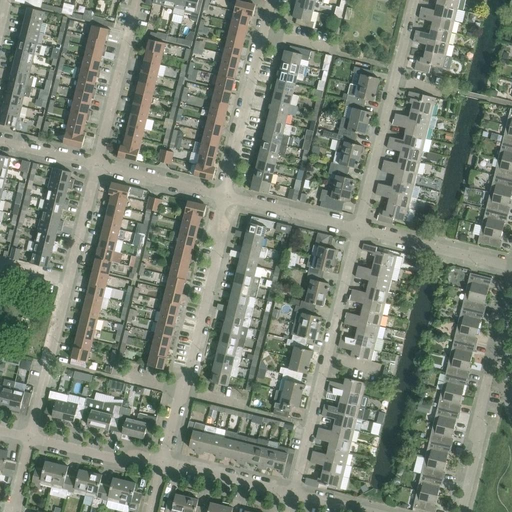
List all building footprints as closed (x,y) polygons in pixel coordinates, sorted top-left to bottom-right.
[(165,0),(164,6),(174,8),(176,0),(165,0)] [(184,13),(185,11),(187,0),(176,0),(174,8),(173,13),(183,16),(184,13)] [(187,0),(185,11),(184,13),(191,14),(191,18),(191,19),(191,20),(192,21),(197,22),(202,0),(187,0)] [(256,5),(254,4),(237,0),(234,11),(253,16),(256,5)] [(309,0),(297,0),(295,7),(313,11),(315,1),(309,0)] [(437,0),(436,4),(457,9),(459,0),(437,0)] [(455,21),(457,9),(436,4),(435,8),(435,10),(421,7),(420,12),(455,21)] [(295,7),(293,17),(297,18),(295,24),(313,28),(314,22),(310,21),(313,11),(295,7)] [(42,23),(45,12),(28,8),(25,19),(42,23)] [(253,17),(253,16),(234,11),(232,22),(248,26),(250,16),(253,17)] [(432,21),(431,27),(452,33),(455,21),(420,12),(419,18),(432,21)] [(83,16),(82,20),(93,22),(94,16),(84,13),(83,16)] [(94,16),(93,22),(103,25),(104,20),(105,19),(94,16)] [(23,29),(40,33),(44,34),(47,24),(42,23),(25,19),(23,29)] [(232,22),(229,32),(245,37),(248,26),(232,22)] [(90,36),(106,40),(107,34),(110,35),(111,30),(93,25),(90,36)] [(416,30),(414,36),(449,44),(452,33),(431,27),(429,34),(416,30)] [(20,40),(37,44),(40,33),(23,29),(20,40)] [(157,32),(157,33),(156,38),(166,40),(167,36),(168,34),(157,32)] [(243,47),(245,37),(229,32),(227,43),(243,47)] [(104,46),(106,40),(90,36),(87,47),(106,51),(107,47),(104,46)] [(427,45),(425,51),(446,56),(449,44),(414,36),(413,41),(427,45)] [(178,38),(177,43),(191,47),(193,41),(185,39),(178,38)] [(166,43),(147,39),(146,44),(148,44),(147,50),(163,54),(166,43)] [(17,50),(35,54),(39,55),(42,45),(37,44),(20,40),(17,50)] [(227,43),(224,54),(240,58),(243,47),(227,43)] [(285,50),(282,60),(300,65),(301,59),(308,61),(311,51),(290,46),(289,51),(285,50)] [(105,56),(106,51),(87,47),(84,58),(101,62),(102,56),(105,56)] [(15,61),(32,65),(35,54),(17,50),(15,61)] [(142,60),(160,65),(163,54),(147,50),(145,56),(143,56),(142,60)] [(443,68),(446,56),(425,51),(423,58),(418,56),(414,70),(428,73),(429,73),(431,65),(443,68)] [(237,69),(240,58),(224,54),(221,65),(237,69)] [(101,62),(84,58),(82,68),(101,73),(102,68),(99,68),(101,62)] [(142,71),(158,75),(160,65),(142,60),(140,65),(143,66),(142,71)] [(282,60),(280,70),(298,75),(303,76),(306,66),(300,65),(282,60)] [(12,71),(29,75),(32,65),(15,61),(12,71)] [(221,65),(219,76),(235,80),(237,69),(221,65)] [(75,67),(72,78),(79,79),(95,83),(97,77),(99,78),(101,73),(82,68),(75,67)] [(361,74),(359,85),(376,90),(379,78),(369,76),(370,70),(354,67),(353,72),(361,74)] [(280,70),(278,80),(295,84),(296,79),(303,81),(304,76),(303,76),(298,75),(280,70)] [(12,71),(10,82),(32,87),(34,76),(29,75),(12,71)] [(136,82),(155,86),(158,75),(142,71),(140,78),(137,77),(136,82)] [(216,86),(216,88),(232,92),(232,90),(235,80),(219,76),(216,86)] [(95,83),(79,79),(77,90),(95,94),(96,90),(94,89),(95,83)] [(278,80),(275,90),(293,94),(295,84),(278,80)] [(32,87),(27,86),(10,82),(7,92),(24,96),(29,97),(32,87)] [(136,93),(152,97),(155,86),(136,82),(135,87),(138,87),(136,93)] [(342,99),(346,100),(362,104),(365,105),(366,99),(374,101),(374,98),(375,98),(376,96),(375,96),(376,90),(359,85),(351,83),(348,95),(344,94),(342,99)] [(231,93),(232,92),(216,88),(215,89),(213,100),(229,104),(231,93)] [(94,99),(95,94),(77,90),(74,101),(90,105),(92,99),(94,99)] [(275,90),(273,100),(290,104),(296,106),(299,96),(293,94),(275,90)] [(412,104),(410,111),(431,116),(436,98),(409,91),(406,102),(412,104)] [(5,103),(22,107),(24,96),(7,92),(5,103)] [(131,103),(150,108),(152,97),(136,93),(135,99),(132,98),(131,103)] [(226,115),(229,104),(213,100),(210,111),(226,115)] [(273,100),(270,110),(288,114),(290,104),(273,100)] [(353,108),(350,119),(368,124),(369,118),(370,118),(371,116),(370,116),(371,112),(361,110),(362,104),(346,100),(345,106),(353,108)] [(90,105),(74,101),(71,111),(90,116),(91,111),(89,110),(90,105)] [(2,113),(19,117),(22,107),(5,103),(2,113)] [(131,114),(147,119),(150,108),(131,103),(130,108),(132,109),(131,114)] [(270,110),(268,120),(285,124),(288,114),(270,110)] [(89,121),(90,116),(71,111),(69,122),(85,126),(86,120),(89,121)] [(210,111),(207,122),(223,126),(226,115),(210,111)] [(395,113),(394,119),(428,127),(434,129),(435,128),(437,118),(437,117),(431,116),(410,111),(409,117),(395,113)] [(0,124),(13,127),(16,128),(19,117),(2,113),(0,121),(0,124)] [(126,125),(145,129),(147,119),(131,114),(130,120),(127,120),(126,125)] [(365,135),(368,124),(350,119),(348,130),(343,129),(340,128),(338,134),(354,138),(355,132),(365,135)] [(406,128),(405,134),(426,139),(428,127),(394,119),(393,125),(406,128)] [(292,126),(285,124),(268,120),(266,130),(290,136),(292,126)] [(85,126),(69,122),(66,133),(85,137),(86,132),(83,132),(85,126)] [(221,136),(223,126),(207,122),(205,133),(221,136)] [(126,136),(142,140),(145,129),(126,125),(125,129),(127,130),(126,136)] [(511,126),(506,125),(502,142),(511,144),(511,126)] [(290,136),(266,130),(263,140),(288,146),(290,136)] [(324,130),(323,136),(339,140),(336,151),(337,151),(360,157),(363,146),(355,144),(357,139),(354,138),(338,134),(324,130)] [(83,145),(85,137),(66,133),(63,144),(80,148),(82,148),(83,145)] [(205,133),(202,143),(218,147),(221,136),(205,133)] [(390,137),(388,142),(423,151),(429,152),(432,141),(426,139),(405,134),(403,140),(390,137)] [(121,146),(139,151),(142,140),(126,136),(124,142),(122,141),(121,146)] [(304,139),(302,149),(305,150),(309,151),(311,141),(304,139)] [(288,146),(263,140),(261,150),(278,154),(285,156),(288,146)] [(399,157),(420,162),(423,151),(388,142),(387,148),(400,151),(399,157)] [(511,144),(502,142),(498,159),(511,162),(511,144)] [(216,158),(218,147),(202,143),(199,154),(216,158)] [(120,157),(137,161),(139,151),(121,146),(119,154),(118,157),(120,157)] [(261,150),(258,159),(276,164),(278,154),(261,150)] [(346,168),(347,166),(357,168),(357,169),(357,168),(358,165),(359,165),(359,163),(360,157),(337,151),(334,163),(331,162),(330,168),(333,168),(346,172),(346,168)] [(0,166),(8,168),(11,157),(0,154),(0,166)] [(197,165),(216,169),(216,168),(213,168),(216,158),(199,154),(197,165)] [(383,166),(394,168),(417,174),(418,168),(420,162),(399,157),(397,163),(384,160),(383,166)] [(258,159),(256,169),(273,174),(276,164),(258,159)] [(511,162),(498,159),(496,168),(494,175),(511,179),(511,162)] [(24,172),(28,173),(31,162),(22,160),(20,168),(20,171),(24,172)] [(214,177),(216,169),(197,165),(196,168),(194,175),(213,180),(214,177)] [(0,177),(6,179),(8,168),(0,166),(0,177)] [(383,166),(382,168),(381,171),(395,174),(393,181),(414,186),(417,174),(394,168),(383,166)] [(70,178),(72,172),(53,168),(50,179),(73,184),(74,179),(70,178)] [(344,177),(346,172),(333,168),(330,168),(328,173),(337,175),(334,186),(352,191),(353,185),(354,185),(354,183),(354,180),(344,177)] [(273,174),(256,169),(253,179),(271,184),(273,174)] [(511,179),(494,175),(490,192),(510,197),(511,191),(511,179)] [(73,184),(50,179),(48,189),(66,194),(68,188),(72,189),(73,184)] [(253,179),(251,189),(268,194),(271,184),(253,179)] [(378,183),(377,189),(418,199),(420,189),(419,187),(414,186),(393,181),(392,187),(378,183)] [(17,193),(23,194),(25,183),(20,182),(17,193)] [(114,183),(112,182),(109,193),(128,197),(129,194),(142,197),(144,190),(114,183)] [(349,202),(352,191),(334,186),(332,192),(322,189),(320,201),(321,201),(320,206),(340,211),(342,204),(341,204),(341,200),(349,202)] [(66,194),(48,189),(45,200),(68,205),(69,200),(65,199),(66,194)] [(377,189),(375,194),(389,198),(388,204),(409,209),(411,197),(377,189)] [(486,209),(508,215),(510,208),(508,208),(510,197),(490,192),(486,209)] [(20,205),(23,194),(17,193),(15,203),(20,205)] [(110,199),(109,204),(125,208),(128,197),(109,193),(108,198),(110,199)] [(68,205),(45,200),(43,210),(61,215),(63,209),(67,210),(68,205)] [(204,216),(206,208),(207,205),(205,205),(188,201),(185,211),(204,216)] [(12,214),(14,214),(18,215),(20,205),(15,203),(12,214)] [(105,210),(104,214),(122,219),(125,208),(109,204),(108,210),(105,210)] [(380,209),(377,220),(392,224),(393,218),(413,223),(415,210),(388,204),(386,211),(380,209)] [(430,205),(428,212),(434,214),(436,207),(430,205)] [(507,221),(508,215),(486,209),(482,226),(502,231),(505,220),(507,221)] [(61,215),(43,210),(40,221),(63,226),(64,221),(60,220),(61,215)] [(183,222),(199,226),(201,216),(204,217),(204,216),(185,211),(183,222)] [(105,220),(104,226),(120,230),(122,219),(104,214),(103,219),(105,220)] [(249,222),(247,233),(264,237),(265,232),(267,232),(270,231),(270,229),(272,230),(274,222),(252,216),(250,223),(249,222)] [(63,226),(40,221),(38,231),(56,236),(58,230),(62,231),(63,226)] [(196,237),(199,226),(183,222),(180,233),(196,237)] [(292,226),(277,223),(276,230),(289,233),(290,234),(292,226)] [(100,231),(99,236),(117,240),(120,230),(104,226),(102,232),(100,231)] [(482,226),(478,243),(500,248),(502,241),(500,241),(502,231),(482,226)] [(56,236),(38,231),(35,242),(58,247),(59,242),(55,241),(56,236)] [(194,248),(196,237),(180,233),(177,244),(194,248)] [(247,233),(244,243),(262,247),(264,237),(247,233)] [(312,256),(317,257),(334,261),(337,250),(330,248),(333,236),(318,233),(315,245),(312,256)] [(100,241),(99,247),(114,251),(117,240),(99,236),(97,241),(100,241)] [(58,247),(35,242),(32,252),(51,257),(52,251),(57,252),(58,247)] [(244,243),(242,253),(259,257),(265,258),(267,248),(262,247),(244,243)] [(191,258),(194,248),(177,244),(175,254),(191,258)] [(375,256),(373,263),(394,268),(397,256),(376,251),(377,247),(363,244),(362,250),(373,253),(372,255),(375,256)] [(10,258),(18,260),(20,249),(13,247),(10,258)] [(95,252),(93,258),(112,262),(114,251),(99,247),(97,253),(95,252)] [(32,252),(30,263),(53,269),(54,263),(50,262),(51,257),(32,252)] [(242,253),(239,262),(257,267),(259,257),(242,253)] [(188,269),(191,258),(175,254),(172,265),(188,269)] [(310,267),(308,273),(320,276),(321,270),(332,272),(333,269),(334,267),(333,267),(334,261),(317,257),(312,256),(310,255),(307,266),(310,267)] [(108,274),(112,262),(93,258),(92,262),(95,263),(93,270),(108,274)] [(237,272),(254,277),(261,278),(263,268),(257,267),(239,262),(237,272)] [(358,266),(357,271),(391,280),(394,268),(373,263),(372,269),(358,266)] [(186,280),(188,269),(172,265),(170,276),(186,280)] [(134,279),(137,268),(133,267),(132,273),(130,273),(129,278),(134,279)] [(88,277),(87,282),(105,286),(108,274),(93,270),(93,271),(91,278),(88,277)] [(369,280),(367,286),(388,291),(391,280),(357,271),(355,277),(369,280)] [(261,278),(254,277),(237,272),(234,282),(259,288),(261,278)] [(311,279),(308,291),(326,295),(328,289),(329,289),(329,287),(328,287),(329,283),(319,281),(320,276),(308,273),(307,278),(311,279)] [(470,273),(466,290),(487,295),(489,285),(491,285),(493,278),(470,273)] [(183,292),(186,280),(170,276),(167,287),(167,288),(183,292)] [(87,282),(86,287),(89,288),(87,293),(103,297),(105,286),(87,282)] [(234,282),(232,292),(256,298),(259,288),(234,282)] [(352,289),(351,295),(386,303),(388,291),(367,286),(366,292),(352,289)] [(167,288),(166,290),(164,300),(180,304),(183,292),(167,288)] [(484,305),(487,295),(466,290),(462,306),(484,312),(486,306),(484,305)] [(301,301),(300,306),(312,309),(313,304),(324,306),(326,295),(308,291),(306,302),(301,301)] [(230,302),(247,306),(253,308),(256,298),(232,292),(230,302)] [(83,299),(82,303),(100,308),(103,297),(87,293),(86,299),(83,299)] [(363,303),(362,310),(383,315),(386,303),(351,295),(350,300),(363,303)] [(161,311),(177,315),(180,304),(164,300),(161,311)] [(253,308),(247,306),(230,302),(227,312),(251,318),(253,308)] [(98,319),(100,308),(82,303),(81,308),(83,309),(82,315),(98,319)] [(294,323),(300,324),(318,329),(320,323),(321,323),(321,321),(320,321),(321,317),(311,315),(312,309),(300,306),(296,305),(295,311),(297,312),(294,323)] [(483,319),(484,312),(462,306),(458,323),(478,328),(481,318),(483,319)] [(347,312),(345,318),(380,326),(383,315),(362,310),(360,316),(347,312)] [(158,322),(174,326),(177,315),(161,311),(158,322)] [(227,312),(225,322),(248,328),(251,318),(227,312)] [(78,320),(77,325),(95,329),(98,319),(82,315),(81,321),(78,320)] [(358,327),(356,333),(377,338),(380,326),(345,318),(344,323),(358,327)] [(156,333),(172,337),(174,326),(158,322),(156,333)] [(246,338),(248,328),(225,322),(222,332),(246,338)] [(294,323),(292,334),(293,334),(292,340),(304,343),(306,338),(316,340),(318,329),(294,323)] [(476,339),(478,328),(458,323),(454,340),(476,345),(478,339),(476,339)] [(92,340),(95,329),(77,325),(76,330),(78,330),(77,336),(92,340)] [(220,342),(243,347),(244,347),(246,338),(222,332),(220,342)] [(153,344),(169,348),(172,337),(156,333),(153,344)] [(341,336),(340,341),(374,350),(377,338),(356,333),(355,339),(341,336)] [(73,341),(71,347),(90,351),(92,340),(77,336),(75,342),(73,341)] [(124,336),(122,342),(122,343),(126,343),(126,344),(131,345),(133,339),(128,337),(124,336)] [(304,343),(292,340),(288,339),(286,345),(295,347),(292,358),(310,362),(313,351),(303,349),(304,343)] [(475,352),(476,345),(454,340),(450,357),(470,362),(473,351),(475,352)] [(371,362),(374,350),(340,341),(338,347),(352,350),(350,357),(371,362)] [(241,357),(243,347),(220,342),(218,352),(241,357)] [(150,354),(166,358),(169,348),(153,344),(150,354)] [(87,362),(90,351),(71,347),(70,351),(73,352),(71,358),(87,362)] [(215,361),(233,366),(238,367),(241,357),(218,352),(215,361)] [(150,354),(148,365),(164,369),(166,358),(150,354)] [(468,372),(470,362),(450,357),(446,373),(468,379),(470,373),(468,372)] [(280,373),(283,374),(296,377),(298,371),(308,374),(309,370),(310,370),(310,368),(309,368),(310,362),(292,358),(289,369),(281,367),(280,373)] [(239,367),(238,367),(233,366),(215,361),(213,371),(230,376),(237,377),(239,367)] [(213,371),(210,382),(228,386),(230,376),(213,371)] [(80,378),(91,381),(93,375),(81,373),(80,378)] [(467,385),(468,379),(446,373),(442,390),(462,395),(465,385),(467,385)] [(296,377),(283,374),(282,379),(279,390),(302,396),(303,390),(304,390),(305,385),(295,382),(296,377)] [(363,395),(366,383),(345,378),(344,384),(330,381),(329,386),(363,395)] [(0,385),(0,403),(9,406),(14,389),(15,382),(5,379),(3,386),(0,385)] [(127,384),(119,382),(115,381),(114,388),(126,391),(127,384)] [(339,401),(366,408),(367,408),(370,397),(363,395),(329,386),(327,392),(341,395),(339,401)] [(22,404),(29,406),(32,393),(14,389),(9,406),(21,408),(22,404)] [(277,402),(274,414),(288,417),(290,411),(291,412),(292,406),(299,407),(302,396),(279,390),(278,390),(275,402),(277,402)] [(460,406),(462,395),(442,390),(437,407),(460,413),(461,406),(460,406)] [(50,391),(46,410),(53,411),(52,416),(63,419),(67,402),(69,397),(60,395),(58,393),(50,391)] [(75,417),(82,418),(87,399),(80,397),(78,405),(67,402),(63,419),(74,421),(75,417)] [(87,399),(82,418),(88,420),(87,425),(98,427),(102,410),(104,402),(95,399),(87,397),(87,399)] [(324,404),(323,410),(357,418),(363,420),(366,408),(339,401),(338,408),(324,404)] [(102,410),(98,427),(109,430),(110,425),(117,427),(122,407),(123,402),(104,402),(102,410)] [(132,409),(122,407),(117,427),(123,429),(122,433),(133,436),(137,419),(130,417),(132,409)] [(458,419),(460,413),(437,407),(433,424),(454,429),(456,418),(458,419)] [(334,425),(355,430),(361,431),(363,420),(323,410),(322,415),(335,419),(334,425)] [(145,434),(153,436),(157,417),(139,413),(137,419),(133,436),(144,439),(145,434)] [(252,419),(251,422),(262,425),(262,422),(264,417),(253,415),(252,419)] [(189,421),(188,427),(185,440),(191,441),(189,447),(195,449),(194,452),(199,453),(206,425),(189,421)] [(451,439),(454,429),(433,424),(429,441),(452,446),(453,440),(451,439)] [(217,428),(206,425),(199,453),(204,454),(205,451),(210,452),(217,428)] [(355,430),(334,425),(332,431),(319,428),(317,433),(352,442),(355,430)] [(215,457),(220,458),(227,430),(217,428),(210,452),(216,454),(215,457)] [(237,433),(227,430),(220,458),(225,459),(226,456),(231,458),(237,434),(237,433)] [(329,442),(328,448),(349,453),(352,442),(317,433),(316,439),(329,442)] [(236,462),(241,463),(246,443),(248,437),(237,434),(231,458),(237,459),(236,462)] [(262,468),(267,448),(269,441),(258,438),(257,446),(252,463),(258,464),(257,467),(262,468)] [(269,441),(267,448),(262,468),(267,470),(267,466),(273,468),(277,451),(279,443),(269,441)] [(450,452),(452,446),(429,441),(425,457),(446,462),(448,452),(450,452)] [(246,443),(241,463),(246,464),(247,461),(252,463),(257,446),(246,443)] [(349,453),(328,448),(326,454),(313,451),(311,456),(346,465),(349,453)] [(0,449),(0,474),(12,477),(15,464),(4,461),(5,459),(7,451),(0,449)] [(291,470),(292,466),(295,453),(289,451),(288,453),(277,451),(273,468),(279,469),(278,472),(283,474),(285,468),(291,470)] [(324,465),(322,471),(343,477),(346,465),(311,456),(310,462),(324,465)] [(443,473),(446,462),(425,457),(421,474),(443,480),(445,473),(443,473)] [(35,469),(32,482),(51,487),(57,464),(46,461),(44,468),(42,468),(41,468),(41,470),(35,469)] [(57,464),(51,487),(52,487),(63,490),(68,491),(72,478),(66,476),(67,474),(69,466),(57,464)] [(72,478),(68,491),(74,492),(85,495),(91,472),(80,469),(78,477),(77,479),(72,478)] [(317,480),(306,478),(305,484),(326,489),(327,485),(340,489),(343,477),(322,471),(320,478),(318,478),(317,480)] [(85,495),(83,504),(92,506),(99,508),(100,508),(102,499),(105,486),(100,485),(100,483),(102,475),(91,472),(85,495)] [(442,486),(443,480),(421,474),(417,491),(437,496),(440,485),(442,486)] [(105,486),(102,499),(108,501),(119,503),(125,480),(113,477),(111,485),(111,487),(105,486)] [(129,510),(136,511),(141,511),(146,496),(142,495),(142,493),(141,495),(136,494),(137,491),(134,490),(136,483),(125,480),(119,503),(130,506),(129,510)] [(435,506),(437,496),(417,491),(413,508),(431,511),(435,511),(437,506),(435,506)] [(183,511),(187,496),(176,494),(173,503),(168,502),(168,499),(169,499),(168,498),(164,511),(171,511),(172,511),(173,511),(183,511)] [(183,511),(201,511),(202,510),(196,509),(199,499),(187,496),(183,511)] [(208,511),(202,510),(201,511),(220,511),(222,505),(210,502),(208,511)] [(222,502),(222,505),(220,511),(232,511),(233,508),(229,507),(230,504),(222,502)]
